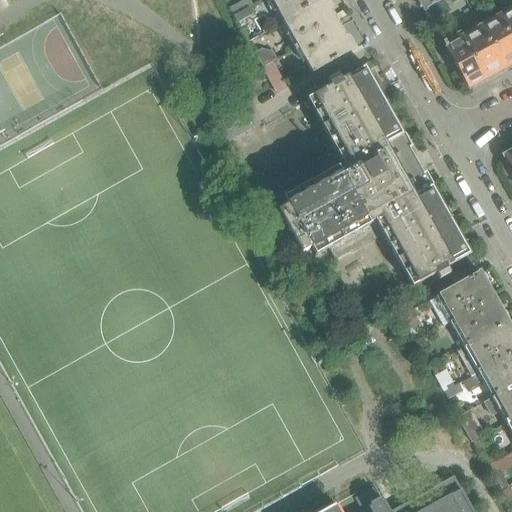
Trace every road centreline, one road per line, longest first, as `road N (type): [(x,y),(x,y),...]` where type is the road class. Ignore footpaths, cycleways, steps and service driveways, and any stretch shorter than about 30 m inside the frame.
road 1 (residential): [(451,143),(371,0)]
road 2 (residential): [(511,254),(451,143)]
